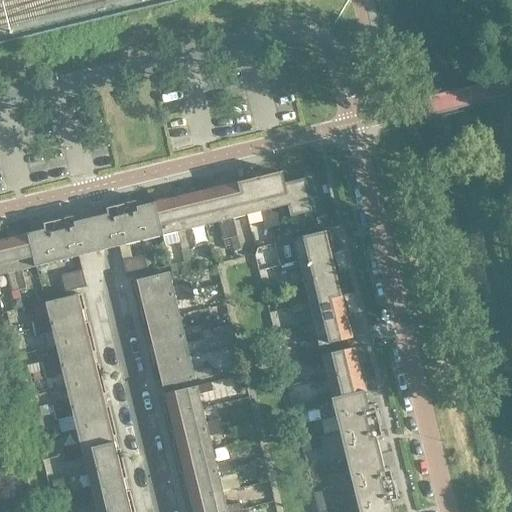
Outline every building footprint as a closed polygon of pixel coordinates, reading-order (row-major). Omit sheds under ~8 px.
[(267,169),(258,172),(271,228),(278,226),(274,209),(287,206),(289,205),(284,184),(281,172),(269,175),(267,169)] [(271,228),(258,172),(248,174),(250,180),(238,182),(246,216),(260,212),(264,230),(271,228)] [(305,179),(284,184),(289,205),(287,206),(290,217),(313,212),(305,179)] [(225,180),(216,182),(229,238),(236,237),(232,219),(246,216),(238,182),(227,185),(225,180)] [(229,238),(216,182),(206,184),(208,190),(196,193),(204,226),(218,223),(222,240),(229,238)] [(183,190),(174,192),(187,248),(194,247),(190,229),(204,226),(196,193),(185,196),(183,190)] [(187,248),(174,192),(164,194),(166,200),(154,203),(162,236),(176,233),(180,250),(187,248)] [(116,204),(117,206),(109,208),(111,214),(99,217),(70,224),(69,218),(61,220),(61,218),(47,221),(48,223),(38,225),(40,231),(28,234),(36,267),(108,250),(162,236),(154,203),(142,206),(140,200),(131,203),(130,201),(116,204)] [(307,223),(309,232),(317,229),(315,221),(307,223)] [(14,231),(5,234),(18,290),(25,288),(21,270),(36,267),(28,234),(16,237),(14,231)] [(278,259),(280,266),(330,254),(329,248),(333,247),(328,231),(292,240),(296,255),(278,259)] [(18,290),(5,234),(0,234),(0,275),(7,274),(11,292),(18,290)] [(332,260),(330,254),(280,266),(282,272),(299,268),(303,283),(339,274),(336,259),(332,260)] [(143,256),(122,261),(126,277),(147,272),(143,256)] [(86,287),(82,270),(61,275),(65,292),(86,287)] [(168,273),(148,278),(132,282),(136,297),(139,297),(141,303),(191,291),(190,284),(172,288),(168,273)] [(343,289),(339,274),(303,283),(306,297),(289,301),(290,308),(341,296),(339,290),(343,289)] [(193,298),(191,291),(141,303),(142,309),(139,309),(143,325),(179,316),(176,302),(193,298)] [(85,310),(81,294),(45,303),(49,318),(31,322),(33,329),(83,317),(82,311),(85,310)] [(342,302),(341,296),(290,308),(292,314),(310,310),(313,325),(349,316),(346,301),(342,302)] [(9,302),(11,310),(22,308),(19,297),(11,299),(9,302)] [(218,328),(214,315),(199,319),(200,325),(202,332),(218,328)] [(183,330),(179,316),(143,325),(147,339),(150,339),(152,345),(202,332),(200,325),(183,330)] [(353,331),(349,316),(313,325),(316,339),(303,342),(305,350),(351,338),(350,332),(353,331)] [(85,323),(83,317),(33,329),(34,336),(52,332),(56,346),(92,337),(88,322),(85,323)] [(204,339),(202,332),(152,345),(153,351),(150,352),(153,367),(190,358),(186,344),(204,339)] [(96,352),(92,337),(56,346),(59,360),(41,365),(43,371),(94,359),(92,353),(96,352)] [(355,355),(353,348),(307,359),(309,367),(323,364),(326,378),(362,369),(359,354),(355,355)] [(193,372),(190,358),(153,367),(157,382),(161,381),(163,388),(213,376),(211,368),(193,372)] [(95,365),(94,359),(43,371),(45,378),(62,374),(66,388),(102,379),(99,364),(95,365)] [(366,384),(362,369),(326,378),(330,392),(316,396),(318,403),(332,400),(364,392),(363,385),(366,384)] [(106,395),(102,379),(66,388),(69,402),(52,406),(54,413),(104,401),(103,395),(106,395)] [(212,391),(211,383),(164,395),(165,402),(162,403),(165,418),(202,409),(199,395),(212,391)] [(402,495),(398,480),(393,482),(389,468),(383,469),(376,441),(382,440),(379,425),(385,424),(381,409),(375,410),(374,405),(368,406),(364,392),(332,400),(359,511),(393,511),(392,504),(398,502),(396,497),(402,495)] [(106,407),(104,401),(54,413),(55,420),(73,416),(76,430),(113,421),(109,406),(106,407)] [(33,418),(48,414),(46,405),(31,409),(33,418)] [(206,423),(202,409),(165,418),(169,433),(173,432),(174,438),(221,426),(219,419),(206,423)] [(116,436),(113,421),(76,430),(80,445),(62,449),(64,456),(114,444),(113,437),(116,436)] [(223,433),(221,426),(174,438),(176,444),(172,445),(176,460),(212,451),(209,436),(223,433)] [(316,426),(298,431),(301,441),(319,437),(316,426)] [(321,448),(319,437),(301,441),(303,452),(321,448)] [(116,450),(114,444),(64,456),(66,463),(84,459),(87,473),(123,464),(120,449),(116,450)] [(216,465),(212,451),(176,460),(180,475),(183,474),(185,480),(231,468),(230,462),(216,465)] [(127,479),(123,464),(87,473),(90,487),(73,491),(75,498),(125,486),(124,480),(127,479)] [(233,475),(231,468),(185,480),(186,486),(182,486),(186,502),(222,493),(219,478),(233,475)] [(53,491),(65,488),(63,479),(51,482),(53,491)] [(127,492),(125,486),(75,498),(76,504),(93,500),(96,511),(107,511),(134,505),(130,491),(127,492)] [(332,489),(314,494),(316,504),(335,499),(332,489)] [(226,507),(222,493),(186,502),(188,511),(233,511),(241,510),(240,503),(226,507)] [(329,511),(337,510),(335,499),(316,504),(317,511),(329,511)]
